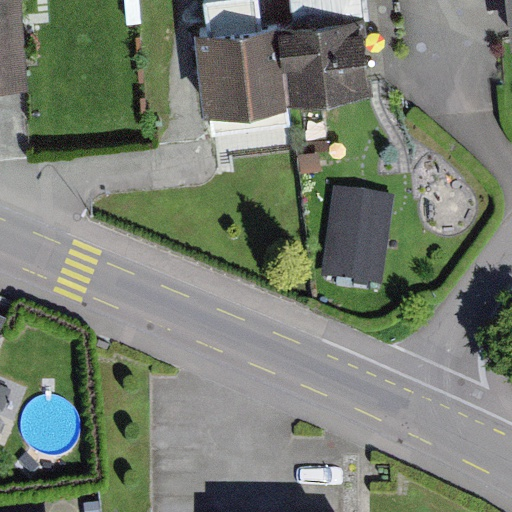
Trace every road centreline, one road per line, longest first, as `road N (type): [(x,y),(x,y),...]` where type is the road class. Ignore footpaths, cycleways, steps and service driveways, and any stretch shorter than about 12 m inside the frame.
road 1 (tertiary): [(0,241),(417,417)]
road 2 (residential): [(417,417),(458,332),(511,256)]
